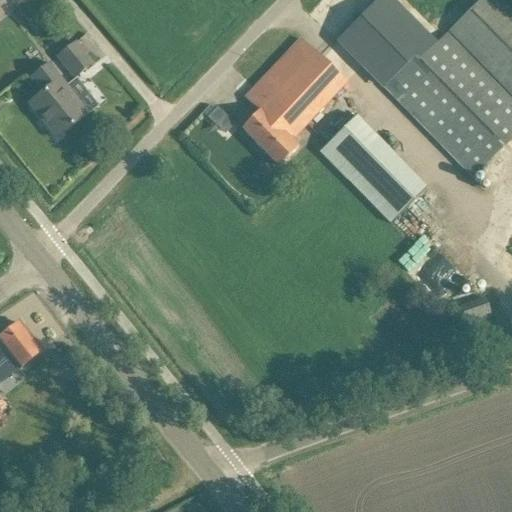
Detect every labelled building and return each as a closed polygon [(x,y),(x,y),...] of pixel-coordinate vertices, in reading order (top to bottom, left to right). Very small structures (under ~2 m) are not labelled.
[(511,139),(511,13),(499,0),(481,0),(434,47),(387,0),(379,0),(338,41),(473,178),(511,139)] [(279,168),(293,154),(298,150),(290,142),(346,83),(301,40),(245,99),(259,112),(242,130),(279,168)] [(74,79),(92,65),(76,43),(58,57),(74,79)] [(57,140),(84,118),(63,92),(67,89),(49,65),(32,79),(43,94),(29,105),(57,140)] [(201,117),(225,139),(238,125),(214,103),(201,117)] [(322,151),(392,225),(432,188),(361,114),(322,151)] [(465,323),(490,315),(485,300),(460,309),(465,323)] [(17,372),(42,352),(19,324),(0,339),(0,367),(8,361),(17,372)]
